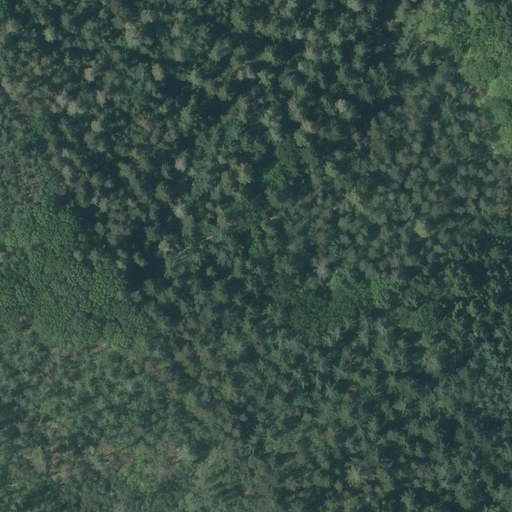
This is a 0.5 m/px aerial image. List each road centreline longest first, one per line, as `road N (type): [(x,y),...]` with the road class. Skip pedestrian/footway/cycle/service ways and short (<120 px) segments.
road 1 (track): [(413,0),(383,9),(352,37),(247,194),(125,273)]
road 2 (track): [(511,192),(394,269),(383,287),(452,342),(511,305)]
road 3 (track): [(125,273),(0,79)]
road 4 (track): [(187,409),(130,344),(15,317),(0,324)]
road 5 (track): [(383,287),(203,395)]
road 6 (track): [(413,0),(511,150)]
road 7 (track): [(203,395),(125,273)]
road 8 (track): [(281,511),(203,395)]
road 9 (track): [(511,455),(452,342)]
road 10 (track): [(259,511),(187,409)]
